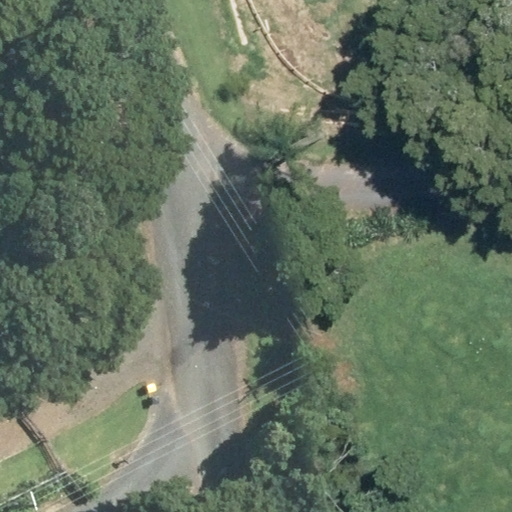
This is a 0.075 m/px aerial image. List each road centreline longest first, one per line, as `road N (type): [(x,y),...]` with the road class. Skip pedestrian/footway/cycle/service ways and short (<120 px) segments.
road 1 (residential): [(128,0),(233,511)]
road 2 (unknown): [(156,125),(302,160),(511,154)]
